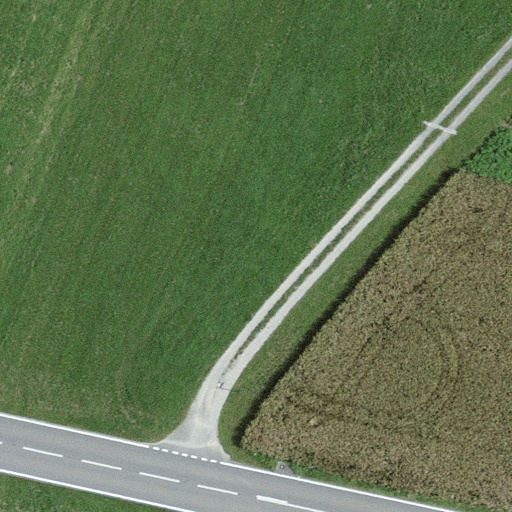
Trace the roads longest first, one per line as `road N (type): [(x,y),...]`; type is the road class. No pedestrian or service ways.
road 1 (track): [(178,480),(207,400),(246,339),(511,42)]
road 2 (secondary): [(329,511),(0,441)]
